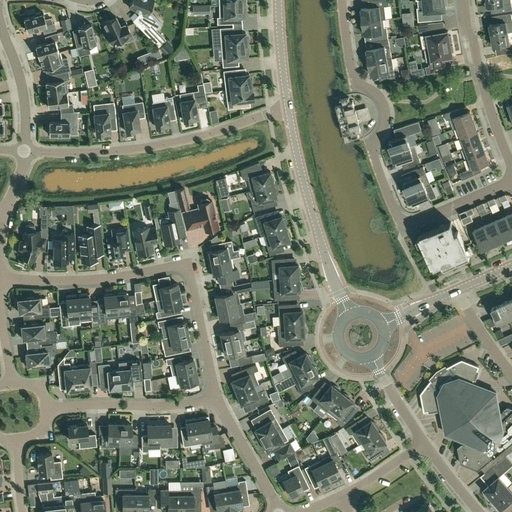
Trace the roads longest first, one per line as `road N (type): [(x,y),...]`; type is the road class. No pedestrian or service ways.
road 1 (residential): [(511,178),(401,227),(373,162),(370,141),(382,105),(347,66),(340,0)]
road 2 (residential): [(213,394),(187,264),(104,279),(0,280)]
road 3 (residential): [(287,107),(163,144),(25,151)]
road 4 (tertiary): [(348,316),(309,210),(287,107)]
road 5 (residential): [(511,168),(492,122),(462,0)]
road 6 (residential): [(43,406),(213,394)]
road 7 (residential): [(278,511),(213,394)]
road 8 (residential): [(0,23),(18,79),(25,151)]
